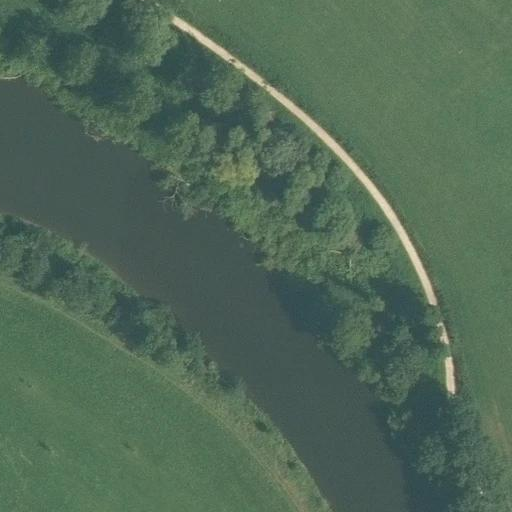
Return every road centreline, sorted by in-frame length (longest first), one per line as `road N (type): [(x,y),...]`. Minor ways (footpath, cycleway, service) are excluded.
road 1 (track): [(143,0),(309,125),(402,232),(435,308),(463,465),(486,511)]
road 2 (track): [(304,511),(219,406),(143,342),(32,276),(0,267)]
